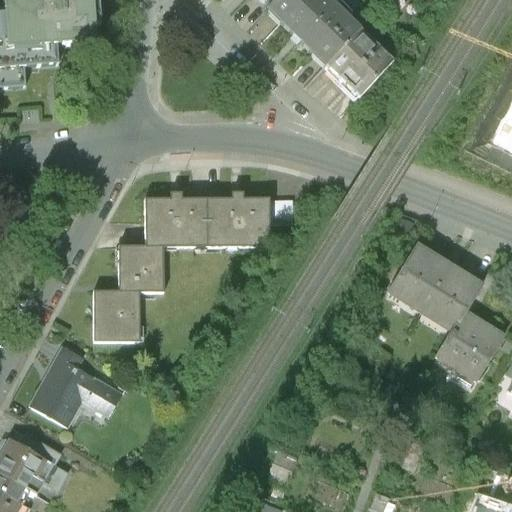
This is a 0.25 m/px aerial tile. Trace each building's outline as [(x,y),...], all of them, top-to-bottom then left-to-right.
[(0,91),(25,90),(23,70),(57,68),(56,48),(95,45),(93,27),(99,26),(97,0),(35,0),(36,0),(2,3),(2,14),(0,13),(0,91)] [(254,0),(268,14),(281,0),(254,0)] [(281,0),(268,14),(279,24),(283,19),(300,35),(317,53),(313,58),(325,70),(361,33),(326,0),(281,0)] [(393,64),(361,33),(325,70),(351,95),(358,101),(393,64)] [(235,200),(207,200),(208,247),(270,247),(270,226),(269,201),(269,199),(242,199),(242,194),(238,194),(235,194),(235,200)] [(162,248),(208,247),(207,200),(181,200),(181,195),(177,195),(172,195),(172,201),(145,201),(145,248),(162,248)] [(292,201),(269,201),(270,226),(293,226),(292,201)] [(418,246),(387,294),(452,334),(466,312),(482,286),(418,246)] [(163,292),(162,248),(145,248),(118,248),(119,292),(95,293),(96,343),(138,342),(138,292),(163,292)] [(505,336),(466,312),(452,334),(434,364),(473,389),(505,336)] [(82,363),(61,351),(29,410),(66,431),(80,405),(108,420),(121,397),(77,373),(82,363)] [(10,442),(0,458),(0,476),(30,493),(35,497),(42,484),(57,493),(67,475),(54,467),(33,455),(10,442)] [(39,444),(33,455),(54,467),(60,456),(39,444)] [(30,493),(0,476),(0,511),(29,511),(22,507),(30,493)] [(510,511),(511,509),(511,490),(492,483),(481,511),(510,511)]
